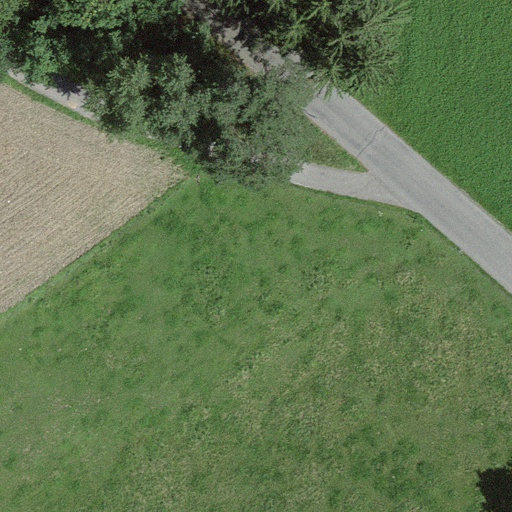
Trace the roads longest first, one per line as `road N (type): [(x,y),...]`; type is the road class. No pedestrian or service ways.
road 1 (track): [(370,139),(297,171),(59,90),(0,34)]
road 2 (unclassified): [(204,0),(511,267)]
